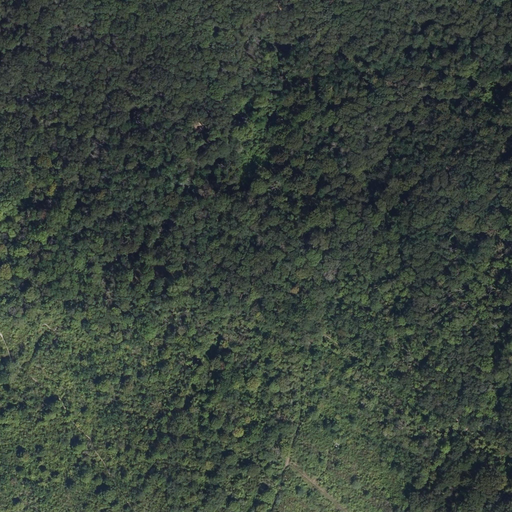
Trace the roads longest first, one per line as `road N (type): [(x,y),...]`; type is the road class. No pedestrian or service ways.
road 1 (track): [(137,511),(56,394),(21,370),(0,334)]
road 2 (track): [(271,511),(300,418),(306,359),(323,334)]
